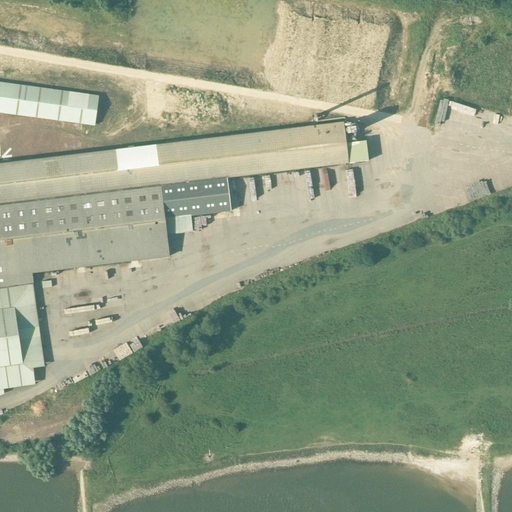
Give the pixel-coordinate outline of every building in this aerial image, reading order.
[(99,95),(0,81),(0,113),(94,126),(99,95)] [(448,145),(454,106),(449,105),(442,144),(448,145)] [(32,274),(169,257),(164,220),(232,211),(228,178),(348,164),(343,123),(0,164),(0,395),(4,395),(3,389),(35,385),(32,368),(44,367),(32,284),(33,284),(32,274)] [(385,141),(374,143),(383,198),(388,198),(386,187),(392,186),(385,141)] [(327,190),(330,219),(357,216),(354,188),(345,189),(345,184),(336,185),(337,189),(327,190)] [(436,214),(450,209),(446,198),(432,203),(436,214)] [(103,304),(121,300),(122,305),(146,301),(145,295),(128,298),(127,293),(102,298),(103,304)] [(199,297),(184,305),(189,315),(205,308),(199,297)] [(105,329),(128,323),(127,318),(104,323),(103,318),(80,324),(81,329),(104,324),(105,329)] [(133,350),(150,345),(146,332),(129,338),(133,350)] [(115,350),(93,361),(98,372),(120,361),(115,350)] [(70,384),(91,377),(88,369),(67,377),(70,384)]
